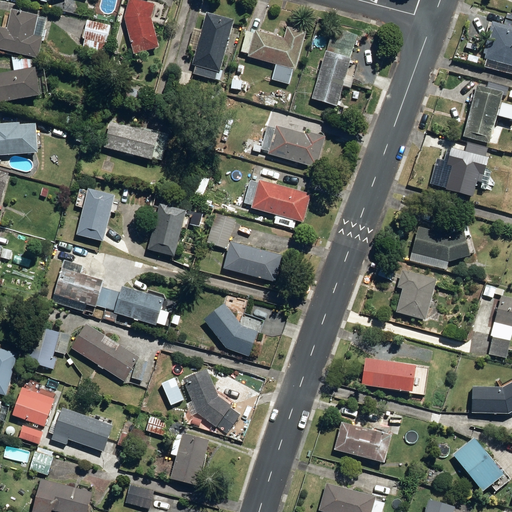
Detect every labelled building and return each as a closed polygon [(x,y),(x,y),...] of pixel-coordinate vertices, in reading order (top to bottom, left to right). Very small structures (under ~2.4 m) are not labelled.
[(134,53),(159,47),(151,18),(155,4),(138,0),(128,0),(124,17),(134,53)] [(0,48),(38,57),(46,18),(11,10),(7,30),(0,28),(0,48)] [(193,74),(215,80),(217,71),(220,72),(234,20),(205,13),(201,29),(193,27),(188,49),(195,51),(192,64),(195,65),(193,74)] [(82,51),(103,57),(106,43),(105,43),(110,25),(87,19),(82,38),(85,39),(82,51)] [(485,67),(511,74),(511,26),(491,22),(483,53),(487,54),(485,58),(487,59),(485,67)] [(248,57),(296,69),(306,32),(287,27),(284,38),(255,30),(254,33),(247,31),(241,52),(249,54),(248,57)] [(312,98),(336,106),(351,59),(349,58),(357,35),(334,28),(312,98)] [(0,73),(0,102),(39,95),(34,67),(33,60),(11,56),(14,71),(0,73)] [(231,88),(241,90),(242,81),(232,79),(231,88)] [(464,137),(490,143),(502,95),(507,96),(509,86),(488,81),(486,89),(477,86),(464,137)] [(75,129),(84,130),(85,119),(77,118),(75,129)] [(153,158),(161,160),(168,137),(110,121),(103,146),(152,160),(153,158)] [(0,155),(37,153),(35,124),(19,125),(19,123),(0,124),(0,155)] [(268,154),(317,168),(325,137),(306,132),(306,134),(276,126),(276,128),(267,126),(262,144),(257,143),(256,147),(269,151),(268,154)] [(74,140),(81,142),(83,134),(77,132),(74,140)] [(446,189),(473,197),(477,180),(483,182),(481,188),(486,189),(488,184),(489,184),(489,182),(491,182),(492,180),(490,179),(492,174),(488,168),(486,168),(488,159),(495,156),(497,150),(468,142),(466,151),(452,147),(451,151),(448,150),(444,164),(452,166),(446,189)] [(0,203),(8,173),(0,170),(0,203)] [(280,223),(288,225),(289,218),(303,222),(311,195),(259,180),(258,183),(250,181),(244,203),(252,205),(251,208),(282,216),(280,223)] [(41,195),(46,197),(49,189),(43,187),(41,195)] [(76,235),(103,241),(114,196),(88,189),(84,207),(74,204),(70,219),(79,222),(76,235)] [(51,199),(58,201),(61,193),(54,191),(51,199)] [(147,250),(174,257),(186,211),(159,203),(147,250)] [(196,213),(211,217),(212,212),(197,208),(196,213)] [(207,243),(227,249),(236,220),(216,214),(207,243)] [(412,252),(449,261),(470,255),(470,253),(475,252),(468,224),(450,229),(452,233),(449,234),(419,226),(412,252)] [(224,269),(275,282),(282,255),(231,242),(224,269)] [(1,257),(10,259),(12,250),(2,248),(1,257)] [(54,294),(96,307),(96,306),(106,308),(112,290),(101,286),(103,280),(62,268),(54,294)] [(396,312),(425,320),(437,280),(429,278),(431,276),(430,272),(426,272),(424,275),(424,276),(402,270),(397,287),(403,288),(396,312)] [(487,296),(493,298),(496,287),(490,285),(487,296)] [(112,290),(106,308),(114,311),(113,313),(155,326),(163,299),(122,286),(121,292),(112,290)] [(495,322),(511,326),(511,298),(502,295),(495,322)] [(226,348),(248,356),(257,332),(243,327),(225,304),(204,320),(226,348)] [(172,320),(179,322),(181,315),(174,313),(172,320)] [(69,347),(124,382),(139,358),(120,345),(115,352),(100,342),(103,336),(86,325),(84,328),(82,327),(69,347)] [(25,361),(53,370),(56,359),(53,358),(55,351),(65,354),(71,335),(60,332),(60,333),(36,326),(25,361)] [(488,354),(506,358),(511,341),(492,336),(488,354)] [(0,393),(6,395),(17,353),(0,348),(0,393)] [(412,395),(426,397),(431,364),(415,362),(415,365),(365,358),(361,385),(412,392),(412,395)] [(133,377),(142,380),(147,362),(139,360),(133,377)] [(207,369),(183,380),(192,401),(186,403),(191,416),(197,413),(216,427),(217,426),(227,433),(240,415),(230,407),(231,406),(219,397),(207,369)] [(470,413),(505,414),(511,410),(511,382),(504,387),(471,386),(470,413)] [(13,415),(44,427),(55,399),(23,387),(13,415)] [(68,439),(104,451),(113,426),(62,408),(57,422),(53,421),(49,432),(53,434),(51,439),(66,444),(68,439)] [(171,478),(197,485),(209,441),(186,435),(188,425),(171,421),(170,422),(150,417),(146,430),(169,436),(175,436),(170,454),(177,456),(171,478)] [(192,423),(199,426),(201,420),(194,417),(192,423)] [(334,449),(384,463),(392,436),(342,422),(334,449)] [(19,438),(39,444),(43,432),(24,425),(19,438)] [(118,445),(125,447),(130,436),(122,432),(118,445)] [(453,454),(483,492),(504,475),(474,438),(453,454)] [(30,470),(48,475),(53,457),(52,457),(54,452),(42,449),(41,453),(36,452),(30,470)] [(86,511),(92,493),(41,479),(31,511),(50,511),(51,510),(56,511),(86,511)] [(382,511),(385,504),(375,500),(376,498),(326,483),(318,509),(321,510),(320,511),(382,511)] [(123,501),(149,509),(154,491),(127,484),(123,501)] [(424,511),(453,511),(455,507),(428,500),(424,511)]
